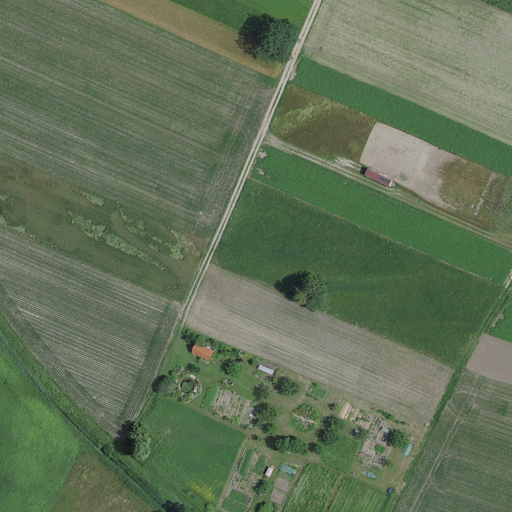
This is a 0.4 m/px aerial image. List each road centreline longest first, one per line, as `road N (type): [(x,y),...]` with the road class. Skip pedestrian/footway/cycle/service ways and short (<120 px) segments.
road 1 (track): [(321,0),(172,338)]
road 2 (track): [(392,511),(458,378),(511,294)]
